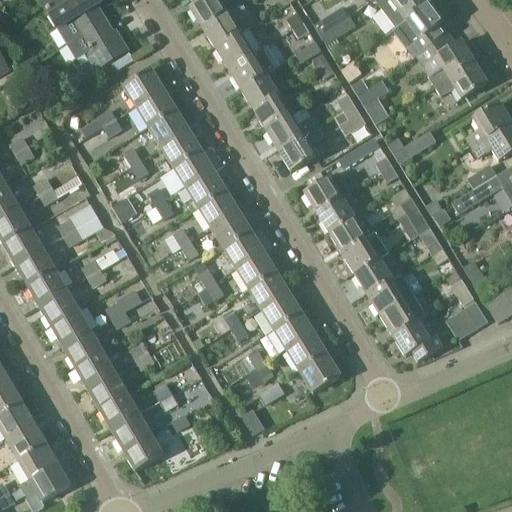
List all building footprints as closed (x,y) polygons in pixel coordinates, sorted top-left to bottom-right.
[(97,0),(53,0),(42,7),(58,33),(59,34),(72,26),(80,39),(96,30),(86,14),(96,8),(101,5),(97,0)] [(217,0),(205,0),(190,10),(203,31),(242,6),(238,0),(229,0),(221,5),(217,0)] [(375,0),(373,1),(395,30),(429,5),(425,0),(375,0)] [(320,16),(313,4),(305,9),(312,21),(320,16)] [(441,27),(444,24),(429,5),(395,30),(395,31),(393,33),(415,62),(421,58),(449,37),(441,27)] [(248,16),(242,6),(203,31),(215,51),(240,36),(233,25),(248,16)] [(80,39),(67,47),(75,62),(85,56),(86,58),(96,73),(110,64),(116,73),(132,63),(134,62),(119,38),(116,40),(96,8),(86,14),(96,30),(80,39)] [(313,27),(320,38),(350,19),(344,9),(313,27)] [(287,22),(292,32),(303,25),(297,15),(287,22)] [(347,35),(356,29),(350,19),(320,38),(326,47),(347,35)] [(309,35),(303,25),(292,32),(298,41),(309,35)] [(215,51),(228,72),(261,52),(248,31),(240,36),(215,51)] [(455,48),(449,37),(421,58),(427,65),(433,76),(428,78),(435,89),(474,66),(461,45),(455,48)] [(321,54),(316,46),(299,56),(303,64),(321,54)] [(265,77),(280,68),(274,57),(268,47),(261,52),(228,72),(234,82),(233,84),(237,91),(239,91),(240,92),(265,76),(265,77)] [(312,63),(318,72),(328,66),(322,56),(312,63)] [(34,60),(21,68),(34,90),(48,82),(34,60)] [(334,75),(328,66),(318,72),(324,82),(334,75)] [(487,87),(474,66),(435,89),(441,99),(453,91),(461,103),(487,87)] [(370,86),(388,76),(383,67),(365,76),(370,86)] [(122,88),(135,110),(163,93),(150,71),(122,88)] [(278,98),(265,77),(265,76),(240,92),(253,113),(278,98)] [(367,91),(362,81),(351,88),(357,98),(367,91)] [(367,91),(357,98),(364,108),(377,100),(388,93),(386,91),(381,82),(367,91)] [(31,97),(16,89),(6,106),(21,114),(31,97)] [(163,93),(135,110),(147,130),(175,112),(163,93)] [(337,104),(343,113),(354,107),(348,97),(337,104)] [(265,133),(290,118),(278,98),(253,113),(265,133)] [(388,118),(377,100),(364,108),(375,127),(388,118)] [(366,126),(354,107),(343,113),(348,122),(339,128),(346,138),(366,126)] [(465,141),(471,152),(511,128),(499,107),(473,123),(479,133),(465,141)] [(81,132),(86,141),(103,130),(116,122),(109,112),(96,120),(98,122),(81,132)] [(147,130),(160,150),(188,133),(175,112),(147,130)] [(296,128),(290,118),(265,133),(278,153),(318,128),(312,119),(296,128)] [(116,122),(103,130),(109,141),(122,132),(116,122)] [(309,148),(324,139),(318,128),(278,153),(291,174),(315,159),(309,148)] [(499,165),(511,156),(511,128),(471,152),(477,162),(491,153),(499,165)] [(188,133),(160,150),(172,170),(200,153),(188,133)] [(430,135),(404,150),(393,157),(399,167),(436,144),(430,135)] [(23,139),(9,147),(14,155),(28,147),(23,139)] [(387,147),(393,157),(404,150),(398,140),(387,147)] [(374,141),(339,163),(343,171),(371,153),(376,162),(385,157),(374,141)] [(28,147),(14,155),(21,167),(35,159),(28,147)] [(123,156),(131,169),(141,163),(133,150),(123,156)] [(172,170),(185,190),(213,173),(200,153),(172,170)] [(376,166),(382,176),(392,170),(386,159),(376,166)] [(149,176),(141,163),(131,169),(139,181),(149,176)] [(473,192),(452,205),(459,217),(503,189),(511,204),(511,168),(496,178),(473,192)] [(490,168),(467,182),(473,192),(496,178),(490,168)] [(392,170),(382,176),(387,185),(398,179),(392,170)] [(213,173),(185,190),(197,211),(225,193),(213,173)] [(337,174),(303,195),(316,217),(341,201),(350,195),(337,174)] [(82,186),(77,178),(54,192),(53,191),(39,198),(45,208),(58,201),(58,200),(82,186)] [(33,188),(39,198),(53,191),(47,180),(33,188)] [(6,188),(0,191),(0,219),(18,209),(6,188)] [(158,190),(148,197),(156,209),(166,203),(158,190)] [(394,197),(400,207),(406,217),(417,210),(411,200),(405,190),(396,195),(396,196),(394,197)] [(197,211),(210,231),(237,213),(225,193),(197,211)] [(363,215),(350,195),(341,201),(316,217),(328,237),(363,215)] [(436,202),(425,209),(431,218),(433,217),(442,212),(436,202)] [(122,203),(112,209),(121,225),(131,218),(122,203)] [(174,216),(166,203),(156,209),(148,214),(154,224),(162,220),(164,222),(174,216)] [(58,229),(62,236),(63,238),(97,219),(90,207),(69,219),(70,222),(58,229)] [(18,209),(0,219),(0,241),(2,245),(30,229),(18,209)] [(406,217),(412,226),(419,237),(430,231),(417,210),(406,217)] [(442,212),(433,217),(440,229),(451,223),(444,211),(442,212)] [(237,213),(210,231),(223,251),(250,234),(237,213)] [(375,236),(375,235),(363,215),(328,237),(341,257),(375,236)] [(97,219),(63,238),(65,243),(69,250),(96,235),(104,230),(97,219)] [(30,229),(2,245),(15,267),(42,250),(30,229)] [(174,255),(180,250),(191,244),(183,231),(173,237),(174,240),(168,244),(174,255)] [(223,251),(235,272),(263,255),(250,234),(223,251)] [(341,257),(353,277),(378,262),(379,263),(388,256),(375,236),(341,257)] [(437,243),(427,249),(432,257),(442,251),(437,243)] [(199,257),(191,244),(180,250),(189,263),(199,257)] [(42,250),(15,267),(26,287),(54,271),(49,262),(42,250)] [(113,251),(81,270),(87,281),(101,273),(100,272),(119,261),(113,251)] [(448,261),(442,251),(432,257),(438,267),(448,261)] [(263,255),(235,272),(248,292),(275,275),(263,255)] [(378,262),(353,277),(366,298),(401,277),(395,268),(385,274),(379,263),(378,262)] [(463,270),(469,280),(480,273),(474,263),(463,270)] [(54,271),(26,287),(38,308),(65,291),(61,283),(54,271)] [(199,277),(198,278),(206,290),(216,284),(208,271),(199,277)] [(87,281),(93,291),(106,283),(107,283),(101,273),(87,281)] [(486,283),(480,273),(469,280),(475,290),(486,283)] [(248,292),(260,313),(288,295),(275,275),(248,292)] [(413,297),(401,277),(366,298),(378,318),(413,297)] [(451,289),(457,298),(468,292),(462,282),(451,289)] [(216,284),(206,290),(214,303),(224,297),(216,284)] [(65,291),(38,308),(50,328),(77,312),(72,302),(65,291)] [(119,304),(105,311),(111,322),(125,313),(142,303),(135,292),(118,302),(119,304)] [(473,301),(468,292),(457,298),(463,308),(473,301)] [(260,313),(267,323),(272,332),(300,315),(288,295),(260,313)] [(511,306),(505,295),(496,300),(508,320),(511,317),(511,306)] [(391,339),(416,324),(426,317),(413,297),(378,318),(391,339)] [(485,307),(497,326),(508,320),(496,300),(485,307)] [(476,305),(465,312),(478,333),(489,326),(476,305)] [(77,312),(50,328),(62,349),(89,333),(77,312)] [(241,325),(233,312),(223,318),(231,331),(241,325)] [(465,312),(456,318),(469,338),(478,333),(465,312)] [(125,313),(111,322),(117,332),(130,324),(131,324),(125,313)] [(313,335),(300,315),(272,332),(285,352),(313,335)] [(457,345),(469,338),(456,318),(445,324),(457,345)] [(435,339),(428,343),(416,324),(391,339),(405,360),(412,355),(418,365),(442,350),(435,339)] [(239,344),(249,338),(241,325),(231,331),(239,344)] [(89,333),(62,349),(74,369),(101,353),(89,333)] [(285,352),(298,373),(326,356),(313,335),(285,352)] [(129,352),(136,365),(150,357),(143,345),(129,352)] [(168,347),(150,357),(136,365),(141,373),(154,366),(156,370),(175,359),(168,347)] [(101,353),(74,369),(86,390),(113,373),(101,353)] [(259,354),(249,360),(256,372),(267,366),(259,354)] [(339,378),(326,356),(298,373),(312,396),(339,378)] [(274,378),(267,366),(256,372),(264,384),(274,378)] [(0,390),(9,385),(0,369),(0,390)] [(113,373),(86,390),(98,410),(125,394),(113,373)] [(9,385),(0,390),(0,417),(21,405),(9,385)] [(278,385),(258,397),(265,408),(285,396),(278,385)] [(153,393),(159,404),(173,396),(167,386),(153,393)] [(125,394),(98,410),(110,432),(137,415),(125,394)] [(173,396),(159,404),(165,414),(179,406),(173,396)] [(212,423),(222,417),(213,401),(203,407),(212,423)] [(21,405),(0,417),(0,433),(5,442),(33,426),(21,405)] [(185,418),(184,417),(170,425),(176,435),(201,421),(196,412),(185,418)] [(253,438),(264,431),(253,412),(241,418),(253,438)] [(137,415),(110,432),(121,452),(149,436),(137,415)] [(33,426),(5,442),(17,463),(45,446),(33,426)] [(149,436),(121,452),(134,473),(161,457),(149,436)] [(45,446),(17,463),(29,483),(57,467),(45,446)] [(29,484),(21,489),(27,500),(36,495),(42,505),(70,488),(57,467),(29,483),(29,484)] [(10,496),(0,500),(0,511),(2,511),(15,505),(10,496)]
